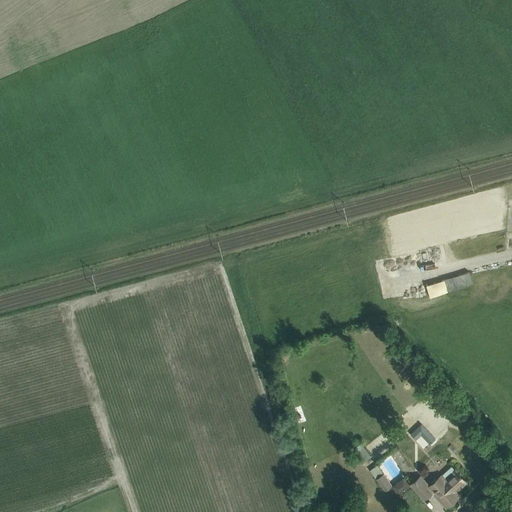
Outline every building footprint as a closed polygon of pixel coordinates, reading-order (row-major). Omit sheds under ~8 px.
[(447,291),(472,284),(468,271),(444,279),(447,291)] [(447,291),(444,279),(443,277),(425,283),(429,297),(447,291)] [(421,423),(410,433),(416,439),(421,434),(430,443),(435,438),(421,423)] [(369,470),(384,491),(392,485),(377,464),(369,470)] [(461,475),(459,473),(459,474),(455,470),(444,479),(441,475),(429,486),(420,477),(411,484),(424,498),(432,491),(446,506),(454,499),(450,494),(454,490),(454,491),(465,481),(460,475),(461,475)] [(410,486),(404,477),(392,485),(398,494),(410,486)]
